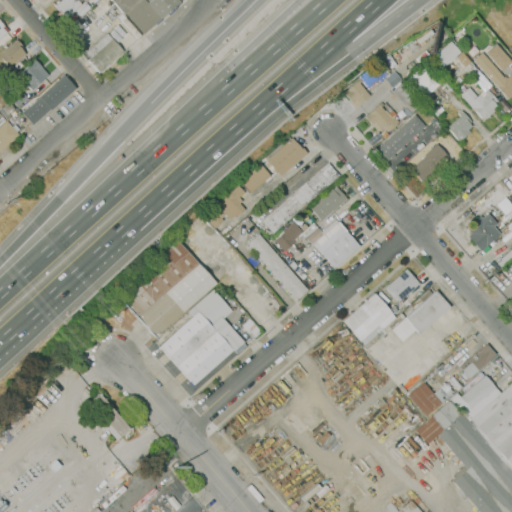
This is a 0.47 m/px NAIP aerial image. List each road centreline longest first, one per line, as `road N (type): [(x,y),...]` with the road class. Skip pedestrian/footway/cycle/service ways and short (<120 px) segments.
road 1 (residential): [(511,139),(186,432)]
road 2 (motorway): [(222,93),(0,292)]
road 3 (residential): [(0,192),(215,2)]
road 4 (residential): [(511,337),(335,136)]
road 5 (motorway): [(134,219),(309,62)]
road 6 (residential): [(253,511),(121,364)]
road 7 (motorway): [(0,340),(134,219)]
road 8 (motorway): [(142,110),(31,230)]
road 9 (motorway): [(262,0),(142,110)]
road 10 (motorway): [(245,0),(142,110)]
road 11 (residential): [(100,99),(17,0)]
